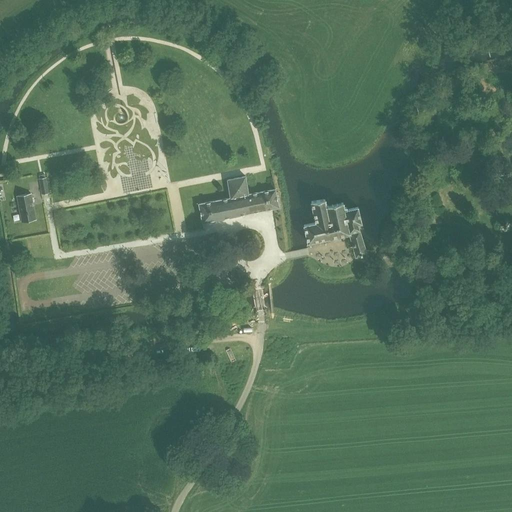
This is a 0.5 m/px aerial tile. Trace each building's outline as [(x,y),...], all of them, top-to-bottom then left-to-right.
[(230,197),(198,203),(202,222),(279,207),(275,188),(248,193),(245,176),(227,179),(230,197)] [(49,192),(46,177),(43,177),(38,178),(41,194),(49,192)] [(140,186),(129,187),(130,202),(159,198),(157,184),(140,186)] [(35,219),(34,211),(30,193),(16,195),(21,221),(35,219)] [(366,250),(358,223),(361,222),(357,206),(346,209),(346,206),(344,207),(343,203),(326,206),(325,199),(311,201),(315,222),(303,224),(307,242),(349,233),(355,256),(364,253),(365,256),(368,257),(370,256),(372,254),(371,251),(368,249),(366,250)]
